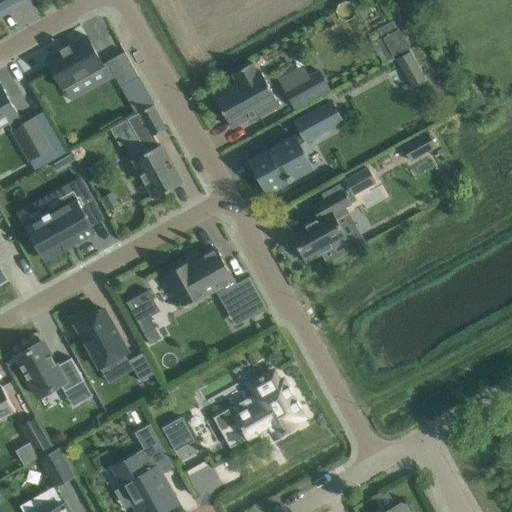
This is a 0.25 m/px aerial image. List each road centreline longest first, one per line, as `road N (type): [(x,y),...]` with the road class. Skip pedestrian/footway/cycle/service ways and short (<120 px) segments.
road 1 (residential): [(377,463),(229,199)]
road 2 (residential): [(0,325),(229,199)]
road 3 (residential): [(229,199),(118,0)]
